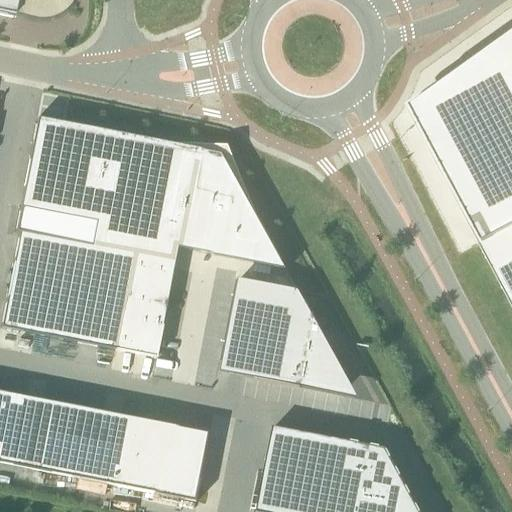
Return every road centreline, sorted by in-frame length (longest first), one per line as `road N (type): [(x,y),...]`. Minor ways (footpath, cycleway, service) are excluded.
road 1 (tertiary): [(324,109),(511,434)]
road 2 (tertiary): [(511,398),(432,251),(359,89)]
road 3 (residential): [(121,76),(252,63)]
road 4 (residential): [(0,59),(121,76)]
